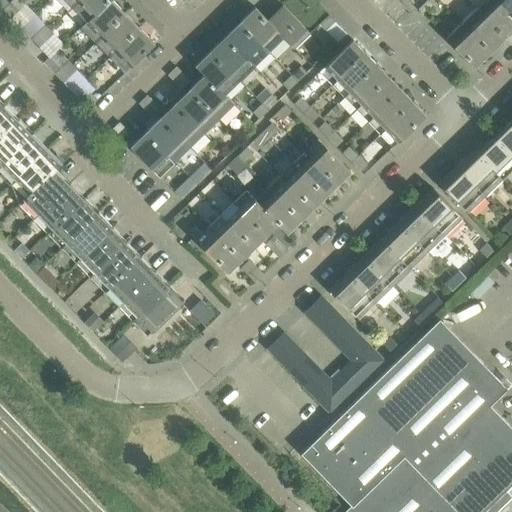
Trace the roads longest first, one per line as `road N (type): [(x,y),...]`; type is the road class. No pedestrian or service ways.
road 1 (residential): [(0,289),(93,383),(174,389),(465,118)]
road 2 (residential): [(193,271),(97,173),(85,145)]
road 3 (residential): [(465,118),(353,0)]
road 4 (residential): [(85,145),(183,41)]
road 5 (residential): [(85,145),(0,45)]
